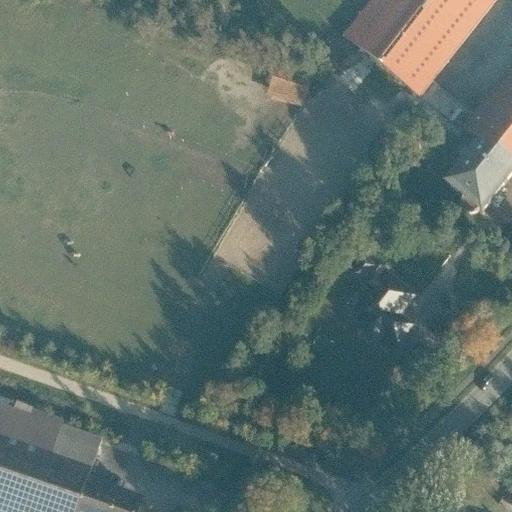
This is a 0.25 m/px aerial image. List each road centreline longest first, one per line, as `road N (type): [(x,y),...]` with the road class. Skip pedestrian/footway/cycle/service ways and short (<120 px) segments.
road 1 (unclassified): [(374,501),(0,366)]
road 2 (secondary): [(511,366),(374,501)]
